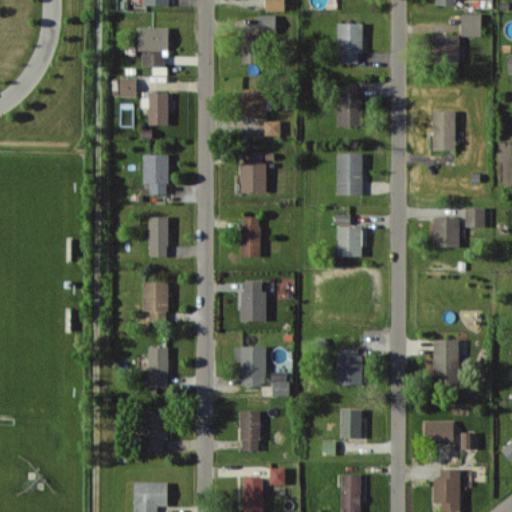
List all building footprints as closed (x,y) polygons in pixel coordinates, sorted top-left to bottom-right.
[(266,0),(266,10),(286,10),(285,0),(266,0)] [(462,35),(482,35),(482,13),(463,13),(462,35)] [(277,14),(260,15),(260,32),(277,31),(277,14)] [(363,23),(340,23),(340,63),(360,62),(360,52),(364,52),(363,23)] [(139,50),(170,50),(170,27),(139,27),(139,50)] [(243,63),(263,62),(263,33),(242,34),(243,63)] [(460,59),(461,34),(436,33),(435,58),(460,59)] [(143,66),(167,65),(167,51),(143,51),(143,66)] [(153,74),(168,74),(168,66),(154,66),(153,74)] [(120,96),(137,96),(137,78),(121,77),(120,96)] [(339,125),(361,125),(360,85),(338,85),(339,125)] [(267,117),(266,88),(241,88),(242,117),(267,117)] [(150,106),(149,124),(169,124),(169,93),(143,93),(143,106),(150,106)] [(456,109),(434,110),(434,150),(456,149),(456,109)] [(266,135),(281,134),(281,120),(266,120),(266,135)] [(267,191),(268,161),(263,161),(263,151),(247,151),(247,162),(242,161),(242,191),(267,191)] [(338,193),(363,193),(364,152),(338,152),(338,193)] [(151,193),(170,193),(169,153),(144,153),(145,183),(150,183),(151,193)] [(467,226),(486,226),(486,206),(467,206),(467,226)] [(336,224),(352,224),(352,213),(336,213),(336,224)] [(150,255),(169,256),(169,215),(151,215),(150,255)] [(262,255),(261,215),(242,215),(242,255),(262,255)] [(460,246),(461,217),(435,217),(434,246),(460,246)] [(338,255),(363,255),(363,245),(369,245),(369,227),(338,227),(338,255)] [(267,320),(267,289),(263,289),(263,280),(245,280),(245,289),(242,289),(242,320),(267,320)] [(144,310),(150,310),(150,319),(169,320),(169,281),(144,281),(144,310)] [(460,338),(434,339),(435,383),(460,382),(460,338)] [(169,345),(150,345),(150,386),(170,386),(169,345)] [(267,346),(236,345),(235,361),(242,361),(242,384),(267,385),(267,346)] [(338,383),(363,383),(363,354),(338,354),(338,383)] [(273,394),(289,394),(289,371),(273,371),(273,394)] [(362,437),(363,408),(343,408),(342,437),(362,437)] [(165,450),(164,439),(168,438),(168,409),(144,410),(145,450),(165,450)] [(243,449),(261,449),(261,409),(242,410),(243,449)] [(426,420),(426,443),(455,442),(455,420),(426,420)] [(464,448),(473,448),(473,431),(464,431),(464,448)] [(337,440),(324,440),(323,454),(336,454),(337,440)] [(511,440),(502,449),(511,461),(511,440)] [(286,467),(271,467),(271,484),(286,483),(286,467)] [(461,510),(461,467),(442,467),(442,477),(435,477),(435,501),(442,501),(442,510),(461,510)] [(341,511),(360,511),(362,473),(343,473),(341,511)] [(244,511),(264,511),(264,476),(244,476),(244,511)] [(169,481),(136,481),(135,511),(158,511),(159,505),(168,505),(169,481)]
